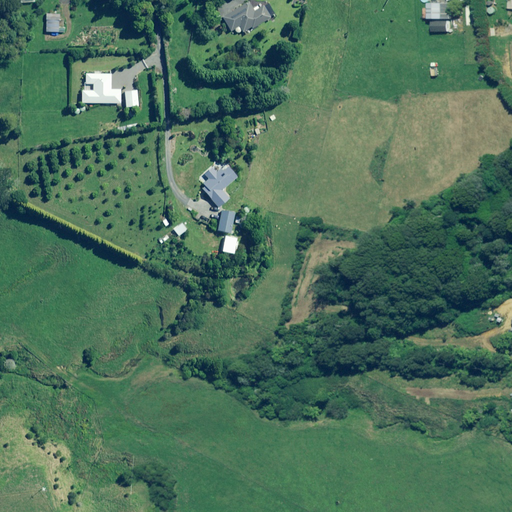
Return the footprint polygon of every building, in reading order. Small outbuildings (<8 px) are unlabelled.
[(254,12),(249,3),(222,17),(230,32),(234,29),(238,35),(251,27),(252,29),(271,18),(264,6),(254,12)] [(452,4),(431,4),(431,19),(452,20),(452,4)] [(59,33),(59,31),(63,31),(63,25),(59,25),(60,15),(47,14),(47,32),(59,33)] [(111,90),(111,75),(86,74),(86,84),(94,84),(94,91),(82,91),(82,103),(121,104),(121,90),(111,90)] [(139,107),(138,91),(125,92),(126,108),(139,107)] [(135,109),(128,111),(130,118),(137,116),(135,109)] [(237,178),(228,167),(223,172),(220,169),(216,173),(212,168),(205,175),(209,180),(203,184),(205,187),(202,189),(218,208),(229,199),(222,190),(237,178)] [(235,214),(221,211),(218,231),(231,234),(235,214)] [(237,239),(225,237),(222,252),(234,254),(237,239)]
